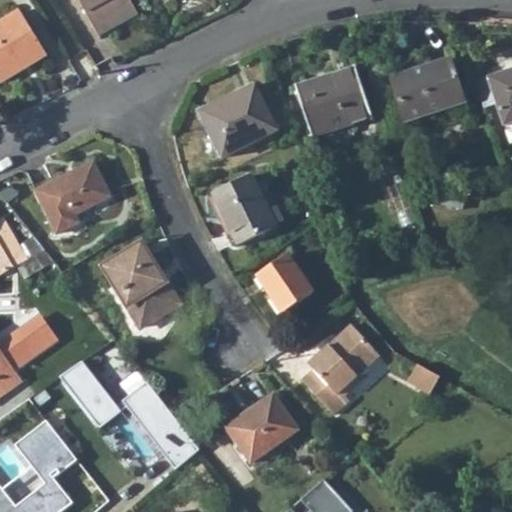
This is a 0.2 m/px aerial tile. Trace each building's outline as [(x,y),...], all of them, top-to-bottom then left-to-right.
[(79,0),(100,36),(140,13),(131,0),(79,0)] [(29,59),(32,63),(47,54),(21,11),(0,23),(0,82),(24,68),(21,64),(29,59)] [(21,64),(24,68),(32,63),(29,59),(21,64)] [(466,103),(452,60),(393,80),(407,123),(466,103)] [(295,87),(313,138),(373,117),(355,66),(295,87)] [(511,71),(503,75),(489,79),(495,95),(506,126),(511,123),(511,71)] [(474,78),(482,100),(495,95),(489,79),(487,73),(474,78)] [(218,113),(205,120),(223,158),(278,131),(256,87),(215,107),(218,113)] [(202,113),(205,120),(218,113),(215,107),(202,113)] [(76,215),(111,197),(94,163),(36,191),(56,234),(80,223),(76,215)] [(269,211),(252,177),(214,196),(239,246),(277,226),(269,211)] [(269,211),(277,226),(285,222),(278,206),(269,211)] [(35,237),(20,246),(4,219),(0,221),(0,277),(15,268),(45,250),(38,242),(35,237)] [(35,237),(38,242),(43,238),(31,222),(26,226),(35,237)] [(180,305),(142,243),(103,267),(143,328),(180,305)] [(15,268),(23,277),(37,268),(44,273),(58,265),(45,250),(15,268)] [(283,315),(313,295),(288,256),(257,277),(283,315)] [(314,371),(302,381),(333,416),(349,401),(344,396),(341,392),(352,382),(380,357),(352,326),(309,365),(314,371)] [(3,359),(16,378),(25,373),(12,354),(3,359)] [(0,395),(19,382),(16,378),(3,359),(0,355),(0,395)] [(82,361),(60,377),(100,428),(121,412),(117,407),(82,361)] [(431,393),(439,375),(417,364),(408,382),(431,393)] [(341,392),(344,396),(355,386),(352,382),(341,392)] [(174,420),(147,384),(123,403),(126,407),(176,471),(200,450),(174,420)] [(299,430),(274,394),(250,411),(251,412),(227,428),(255,469),(282,451),(278,445),(299,430)] [(357,453),(346,462),(356,473),(367,464),(357,453)] [(376,474),(367,464),(356,473),(365,484),(376,474)] [(353,511),(324,480),(290,511),(288,511),(353,511)]
